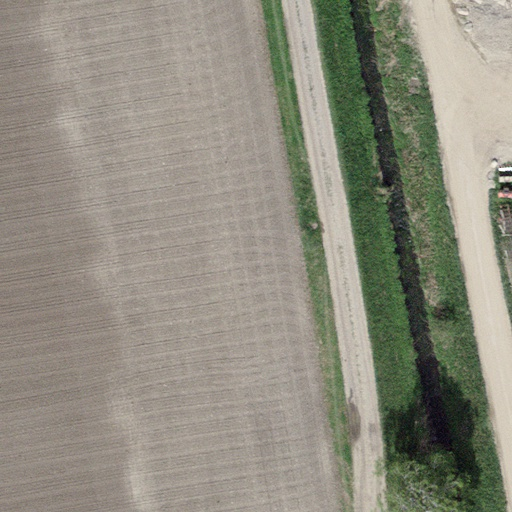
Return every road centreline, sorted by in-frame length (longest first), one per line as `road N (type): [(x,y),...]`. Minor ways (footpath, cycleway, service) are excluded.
road 1 (track): [(371,511),(361,372),(296,0)]
road 2 (track): [(435,0),(511,383)]
